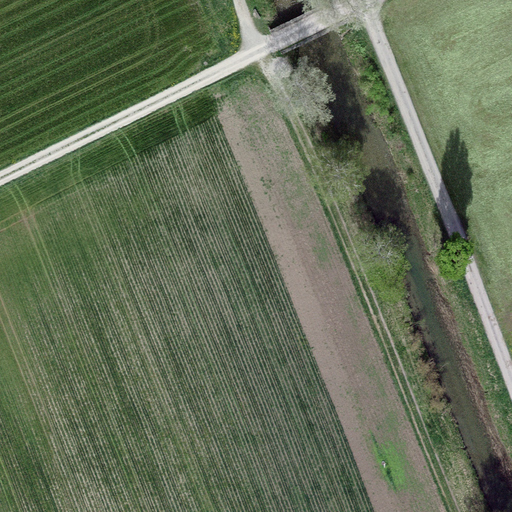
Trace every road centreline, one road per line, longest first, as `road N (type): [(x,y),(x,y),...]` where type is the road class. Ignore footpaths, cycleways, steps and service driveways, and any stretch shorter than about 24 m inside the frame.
road 1 (track): [(459,511),(301,119),(262,52),(0,190)]
road 2 (track): [(511,376),(371,2)]
road 3 (track): [(240,0),(262,52),(371,2)]
